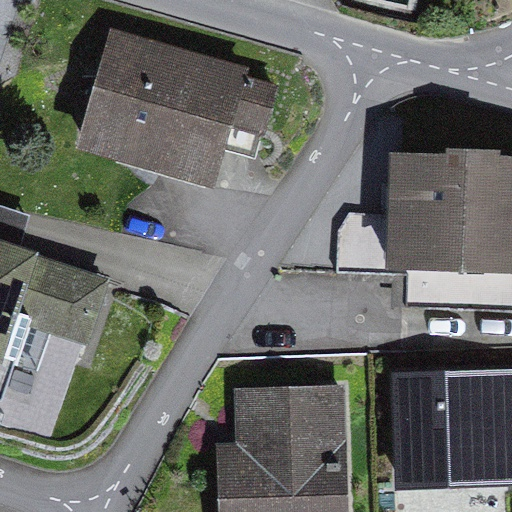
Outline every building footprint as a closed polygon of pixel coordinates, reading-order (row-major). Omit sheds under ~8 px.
[(254,88),(90,45),(60,157),(181,188),(195,135),(239,147),(254,88)] [(499,173),(361,168),(357,275),(495,280),(499,173)] [(83,286),(0,259),(0,321),(65,342),(83,286)] [(511,290),(412,290),(412,307),(511,307),(511,290)] [(511,381),(376,384),(377,499),(511,497),(511,381)] [(317,511),(318,406),(224,406),(224,458),(197,458),(197,511),(317,511)]
